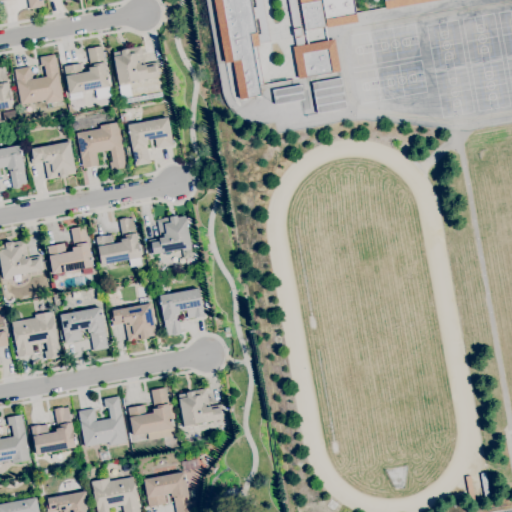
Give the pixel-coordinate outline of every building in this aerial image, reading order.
[(29,9),(27,0),(6,0),(1,1),(0,0),(42,0),(44,6),(29,9)] [(262,0),(270,41),(259,43),(259,45),(256,46),(263,84),(259,85),(261,95),(239,99),(232,61),(225,63),(213,0),(262,0)] [(298,79),(292,47),(296,46),(295,39),(292,40),(290,27),(293,27),(287,0),(295,0),(300,25),(302,25),(305,37),(302,38),(304,46),(334,40),(340,71),(298,79)] [(435,0),(386,9),(384,0),(353,0),(357,22),(326,27),(325,26),(305,30),(299,0),(435,0)] [(69,94),(63,66),(80,63),(82,72),(89,71),(88,68),(90,67),(87,49),(101,46),(109,86),(69,94)] [(118,86),(113,52),(120,51),(120,50),(128,48),(141,46),(144,64),(154,62),(156,77),(127,82),(128,84),(118,86)] [(21,105),(13,69),(29,66),(31,79),(46,76),(44,65),(41,66),(39,57),(53,54),(63,100),(45,103),(44,100),(21,105)] [(0,108),(0,68),(4,67),(12,106),(0,108)] [(273,91),(276,104),(301,99),(298,85),(273,91)] [(124,104),(124,99),(162,92),(163,97),(124,104)] [(135,165),(127,125),(167,117),(173,145),(156,148),(154,139),(147,140),(148,144),(146,145),(149,163),(135,165)] [(110,170),(109,162),(112,161),(110,150),(96,152),(98,165),(82,168),(76,133),(100,129),(99,126),(117,122),(125,167),(110,170)] [(62,132),(56,128),(60,123),(66,128),(62,132)] [(47,179),(44,161),(31,164),(29,150),(69,141),(75,169),(74,169),(74,173),(67,175),(67,176),(59,178),(59,177),(47,179)] [(12,188),(9,169),(7,169),(6,166),(0,166),(0,172),(1,177),(0,177),(0,148),(19,145),(27,186),(12,188)] [(150,255),(148,240),(160,238),(156,219),(177,215),(177,217),(185,216),(186,218),(191,217),(192,223),(186,224),(191,248),(187,249),(187,250),(183,251),(183,250),(182,250),(182,249),(150,255)] [(130,266),(129,259),(101,265),(95,237),(104,235),(105,236),(111,235),(113,244),(120,242),(120,239),(122,238),(118,219),(128,217),(128,218),(132,217),(140,257),(139,257),(141,264),(130,266)] [(52,274),(47,246),(63,243),(65,253),(72,251),(71,247),(73,247),(70,229),(84,226),(92,266),(52,274)] [(2,279),(0,265),(0,245),(5,244),(4,242),(12,241),(12,242),(25,240),(28,257),(40,255),(43,271),(11,276),(11,278),(2,279)] [(172,336),(171,335),(167,336),(159,296),(198,288),(204,315),(188,319),(186,309),(179,311),(179,313),(177,314),(181,334),(172,336)] [(127,341),(124,323),(112,325),(109,311),(150,303),(156,336),(127,341)] [(93,350),(89,332),(88,332),(87,328),(79,330),(81,339),(65,343),(59,315),(99,307),(107,347),(93,350)] [(45,359),(43,351),(47,350),(45,342),(31,345),(33,354),(18,357),(11,322),(35,318),(34,315),(51,311),(60,356),(45,359)] [(148,440),(147,432),(133,435),(127,408),(144,405),(146,414),(152,413),(152,409),(154,408),(150,390),(165,388),(168,405),(172,405),(174,419),(171,419),(174,435),(148,440)] [(184,428),(178,394),(186,393),(185,391),(206,388),(209,406),(222,404),(224,418),(192,423),(193,426),(184,428)] [(84,446),(77,411),(93,408),(96,421),(109,418),(107,407),(104,408),(103,399),(118,396),(127,442),(109,446),(108,442),(84,446)] [(35,454),(30,427),(46,424),(48,433),(55,432),(55,429),(57,428),(53,409),(62,407),(63,408),(67,407),(75,447),(35,454)] [(0,462),(0,438),(13,436),(10,425),(8,425),(6,418),(21,415),(30,459),(11,463),(11,460),(0,462)] [(101,461),(99,452),(107,450),(109,459),(101,461)] [(175,511),(172,496),(171,497),(170,493),(163,494),(165,503),(148,507),(143,479),(183,472),(185,482),(192,480),(194,492),(187,493),(189,504),(195,503),(196,508),(190,509),(191,511),(175,511)] [(484,499),(480,473),(485,473),(489,498),(484,499)] [(469,501),(465,476),(470,476),(474,501),(469,501)] [(97,511),(92,486),(91,481),(108,478),(109,481),(132,477),(133,484),(134,483),(137,498),(139,511),(122,511),(121,505),(108,507),(108,511),(97,511)] [(59,511),(53,511),(46,511),(44,498),(84,491),(87,511),(59,511)] [(0,511),(0,504),(36,497),(38,511),(0,511)]
